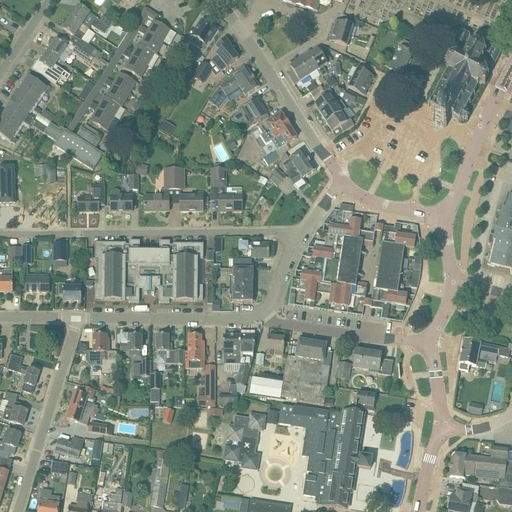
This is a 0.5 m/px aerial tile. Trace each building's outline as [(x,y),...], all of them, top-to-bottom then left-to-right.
[(283,0),(283,1),(318,12),(320,5),(326,7),(330,4),(331,0),(332,0),(342,3),(343,0),(283,0)] [(90,14),(87,12),(79,6),(71,18),(89,30),(92,27),(105,35),(113,23),(103,16),(100,21),(96,18),(90,14)] [(47,129),(44,134),(55,141),(56,142),(58,143),(55,147),(85,166),(93,172),(104,155),(95,149),(101,141),(99,139),(97,138),(99,134),(85,126),(83,129),(81,128),(76,137),(72,134),(88,108),(94,112),(96,109),(98,106),(92,103),(104,84),(109,88),(111,85),(113,83),(108,79),(123,55),(129,59),(130,56),(132,53),(126,50),(138,32),(144,35),(146,32),(147,30),(142,26),(148,17),(154,20),(154,21),(157,16),(152,12),(145,8),(142,13),(143,13),(110,64),(110,65),(109,66),(108,67),(106,71),(96,87),(92,92),(88,99),(86,102),(85,104),(77,116),(74,120),(72,124),(67,131),(66,131),(61,128),(59,130),(51,124),(48,128),(47,129)] [(82,41),(89,30),(71,18),(63,30),(74,37),(70,42),(91,56),(96,50),(82,41)] [(119,27),(127,33),(128,20),(120,19),(119,27)] [(147,30),(146,32),(164,43),(171,30),(154,21),(154,20),(148,29),(147,30)] [(202,51),(216,30),(203,21),(189,42),(202,51)] [(354,26),(347,24),(337,21),(336,24),(335,24),(333,31),(350,37),(354,26)] [(446,39),(422,28),(419,35),(443,46),(446,39)] [(347,47),(350,37),(333,31),(330,42),(347,47)] [(144,37),(140,45),(156,55),(164,43),(146,32),(144,35),(144,37)] [(501,53),(500,51),(494,48),(492,48),(489,53),(487,43),(477,38),(476,38),(469,35),(464,32),(460,33),(455,45),(455,47),(458,48),(457,49),(457,51),(456,54),(455,54),(455,56),(449,57),(449,56),(448,57),(448,58),(446,62),(444,63),(445,64),(446,64),(449,68),(447,69),(448,70),(444,77),(443,76),(442,77),(443,78),(440,85),(438,84),(438,86),(439,86),(435,94),(434,93),(433,94),(435,95),(430,104),(428,103),(428,104),(429,105),(428,107),(436,110),(435,111),(436,113),(437,114),(434,120),(432,119),(432,120),(433,121),(432,122),(434,123),(435,121),(444,126),(443,127),(444,128),(445,127),(446,128),(447,126),(446,125),(450,116),(461,122),(462,120),(463,121),(463,122),(464,122),(464,120),(466,120),(467,121),(468,120),(467,119),(468,117),(470,117),(470,116),(468,116),(468,114),(469,113),(468,112),(467,113),(466,112),(467,111),(465,111),(478,85),(483,84),(485,85),(486,84),(485,83),(487,78),(489,78),(489,77),(487,76),(485,71),(489,65),(492,66),(495,65),(497,60),(501,53)] [(66,47),(64,46),(56,40),(44,59),(54,66),(55,65),(63,53),(69,58),(73,53),(90,65),(95,58),(91,56),(70,42),(66,47)] [(234,50),(231,46),(225,40),(216,48),(220,52),(217,55),(217,56),(212,60),(216,66),(222,73),(231,65),(238,59),(232,51),(234,50)] [(429,55),(420,50),(404,42),(394,60),(389,69),(402,76),(412,55),(425,61),(429,55)] [(132,53),(130,56),(148,66),(155,54),(156,55),(140,45),(138,44),(133,53),(132,53)] [(182,44),(170,63),(175,67),(188,48),(182,44)] [(324,67),(333,61),(326,51),(321,54),(318,49),(308,55),(318,71),(319,70),(323,76),(328,73),(324,67)] [(366,56),(357,52),(354,57),(363,62),(366,56)] [(309,76),(318,71),(308,55),(299,61),(309,76)] [(129,60),(124,69),(132,74),(141,79),(148,66),(130,56),(129,59),(129,60)] [(64,72),(55,65),(54,66),(44,59),(40,63),(38,62),(33,69),(56,85),(61,77),(67,82),(71,76),(64,72)] [(295,85),(309,76),(299,61),(290,67),(293,72),(288,75),(295,85)] [(204,84),(213,70),(202,63),(193,78),(204,84)] [(246,97),(251,93),(260,88),(247,69),(239,75),(233,78),(234,78),(221,87),(209,101),(219,110),(228,98),(227,96),(240,88),(246,97)] [(353,78),(369,86),(374,77),(358,69),(353,78)] [(113,83),(111,85),(129,95),(136,83),(128,78),(120,73),(114,82),(113,83)] [(29,77),(22,87),(39,99),(43,93),(48,96),(51,92),(46,89),(47,88),(38,82),(29,77)] [(366,93),(369,86),(353,78),(348,88),(354,91),(363,96),(365,93),(366,93)] [(85,101),(92,84),(85,81),(78,98),(85,101)] [(110,90),(105,98),(121,107),(122,108),(129,95),(111,85),(109,88),(110,90)] [(314,99),(324,92),(321,86),(310,93),(314,99)] [(15,98),(14,99),(32,111),(32,110),(34,107),(39,99),(22,87),(15,98)] [(346,91),(343,97),(355,103),(358,97),(346,91)] [(320,114),(336,104),(330,95),(327,97),(324,92),(314,99),(317,104),(315,105),(320,114)] [(98,106),(96,109),(114,119),(121,107),(105,98),(104,97),(99,106),(98,106)] [(7,109),(25,120),(27,117),(30,118),(30,117),(35,120),(36,120),(37,121),(41,123),(45,125),(48,128),(51,124),(51,123),(48,121),(44,118),(41,116),(39,115),(32,110),(32,111),(14,99),(7,109)] [(240,109),(246,118),(251,114),(256,123),(268,115),(263,107),(262,107),(256,99),(240,109)] [(341,114),(341,113),(336,104),(320,114),(326,123),(341,114)] [(404,105),(400,113),(421,122),(425,114),(404,105)] [(7,109),(1,119),(18,131),(22,124),(30,129),(35,120),(30,117),(30,118),(27,117),(25,120),(7,109)] [(95,113),(90,122),(98,126),(107,131),(114,119),(96,109),(94,112),(95,113)] [(354,126),(351,121),(345,111),(341,113),(341,114),(326,123),(332,133),(340,128),(344,133),(354,126)] [(265,125),(259,129),(263,134),(260,136),(261,136),(266,145),(271,142),(273,141),(279,150),(281,149),(286,145),(289,144),(297,138),(281,114),(273,119),(265,124),(265,125)] [(1,119),(0,120),(0,135),(10,142),(15,144),(18,140),(13,138),(18,131),(1,119)] [(169,136),(174,127),(163,121),(158,130),(169,136)] [(287,172),(285,173),(294,185),(303,179),(303,180),(316,171),(302,151),(283,164),(287,172)] [(280,159),(276,153),(264,160),(268,167),(280,159)] [(135,175),(147,177),(149,167),(137,164),(135,175)] [(36,176),(47,176),(47,166),(36,166),(36,176)] [(14,168),(0,168),(0,180),(0,189),(0,188),(0,200),(0,201),(1,205),(15,204),(14,168)] [(175,170),(175,169),(164,169),(164,191),(175,191),(175,170)] [(175,191),(186,191),(185,169),(175,169),(175,170),(175,191)] [(286,177),(278,169),(272,175),(280,183),(286,177)] [(50,175),(47,176),(47,187),(55,187),(55,175),(55,170),(50,170),(50,175)] [(242,212),(242,195),(227,195),(227,170),(211,170),(211,202),(212,202),(211,201),(216,200),(216,203),(216,207),(219,207),(219,212),(229,212),(229,211),(242,211),(242,212)] [(139,191),(139,176),(129,176),(129,191),(139,191)] [(105,207),(105,186),(90,186),(90,199),(78,199),(79,213),(99,213),(99,207),(105,207)] [(132,197),(121,197),(121,193),(119,190),(117,190),(115,190),(112,191),(111,193),(111,197),(111,213),(132,213),(132,197)] [(208,199),(203,199),(203,193),(195,193),(195,197),(181,197),(181,212),(203,212),(203,205),(208,205),(208,199)] [(511,196),(508,195),(505,209),(501,208),(496,230),(511,233),(511,196)] [(169,213),(169,203),(169,197),(145,197),(145,213),(169,213)] [(349,239),(352,213),(353,207),(340,205),(339,212),(343,213),(341,227),(330,225),(329,232),(323,231),(323,235),(326,235),(336,236),(344,238),(349,239)] [(355,220),(356,214),(352,213),(349,239),(363,241),(374,243),(375,232),(375,231),(375,228),(371,228),(370,233),(360,231),(361,221),(355,220)] [(511,233),(496,230),(495,233),(495,236),(490,235),(488,243),(488,245),(495,245),(495,256),(492,256),(490,261),(488,261),(487,265),(511,271),(511,274),(511,233)] [(394,234),(393,234),(388,233),(386,245),(382,244),(380,256),(403,259),(404,248),(392,246),(394,234)] [(421,250),(420,244),(419,244),(415,243),(416,237),(412,237),(394,234),(392,246),(404,248),(421,250)] [(332,261),(333,254),(334,246),(336,236),(326,235),(324,250),(314,248),(313,255),(307,254),(307,257),(305,257),(311,258),(325,260),(332,261)] [(363,241),(349,239),(344,238),(336,236),(334,246),(362,250),(362,246),(363,241)] [(126,244),(96,244),(96,259),(99,259),(99,285),(96,285),(95,300),(101,300),(126,301),(126,299),(129,299),(129,303),(139,303),(139,288),(144,289),(144,294),(154,294),(154,289),(159,289),(159,304),(169,304),(170,299),(173,300),(173,301),(198,301),(203,301),(203,287),(200,286),(200,260),(203,260),(204,245),(173,245),(173,246),(170,246),(170,242),(160,242),(160,248),(140,248),(140,242),(129,242),(129,246),(126,246),(126,244)] [(54,245),(54,262),(67,262),(67,244),(54,245)] [(248,244),(239,244),(239,252),(248,252),(248,251),(252,251),(252,259),(269,259),(269,245),(252,244),(252,245),(248,245),(248,244)] [(360,258),(362,250),(334,246),(333,254),(360,258)] [(31,265),(32,247),(23,247),(22,265),(31,265)] [(20,265),(21,249),(10,249),(10,265),(20,265)] [(359,267),(360,258),(333,254),(332,261),(332,263),(359,267)] [(401,269),(403,259),(380,256),(379,266),(401,269)] [(321,285),(323,272),(325,260),(311,258),(311,263),(315,264),(313,273),(302,272),(301,278),(295,277),(294,280),(294,281),(317,284),(321,285)] [(332,263),(332,261),(325,260),(323,272),(358,277),(359,267),(332,263)] [(252,261),(242,261),(233,261),(233,269),(252,270),(252,261)] [(399,282),(401,269),(379,266),(377,279),(399,282)] [(253,270),(252,270),(233,269),(233,277),(229,277),(229,289),(255,290),(256,279),(253,279),(253,270)] [(11,271),(5,271),(0,271),(0,292),(12,293),(12,279),(11,279),(11,271)] [(357,283),(358,277),(323,272),(321,285),(337,287),(337,285),(342,285),(367,289),(367,285),(357,283)] [(49,280),(48,280),(35,280),(35,276),(27,276),(26,293),(49,293),(49,280)] [(399,282),(377,279),(375,290),(379,291),(377,309),(382,309),(383,303),(385,292),(398,293),(399,282)] [(81,302),(81,292),(81,288),(80,281),(74,280),(74,281),(72,281),(72,288),(65,287),(65,285),(59,285),(59,295),(64,295),(64,302),(81,302)] [(294,281),(294,280),(292,280),(290,296),(291,294),(295,295),(295,290),(306,292),(304,301),(311,302),(310,308),(314,309),(315,298),(317,284),(294,281)] [(337,287),(321,285),(317,284),(315,298),(319,299),(320,294),(330,295),(329,305),(335,306),(334,312),(338,313),(342,285),(337,285),(337,287)] [(365,301),(367,289),(342,285),(338,313),(341,313),(342,307),(349,308),(350,296),(361,298),(360,302),(364,303),(365,301)] [(255,302),(255,290),(229,289),(229,296),(233,296),(232,303),(253,303),(253,302),(255,302)] [(379,291),(373,290),(371,301),(372,302),(371,308),(377,309),(379,291)] [(408,295),(398,293),(398,294),(385,292),(383,303),(382,309),(389,310),(390,304),(410,307),(413,302),(412,301),(412,302),(407,301),(408,295)] [(87,353),(86,361),(91,366),(101,366),(102,375),(109,375),(109,361),(108,361),(108,360),(108,353),(108,352),(108,349),(109,339),(107,339),(107,335),(93,335),(93,353),(87,353)] [(142,346),(142,336),(129,335),(129,336),(121,336),(121,344),(120,344),(121,352),(142,352),(142,346)] [(169,336),(157,336),(157,352),(157,358),(157,365),(175,365),(175,366),(185,366),(184,351),(175,351),(175,352),(172,352),(172,344),(169,344),(169,336)] [(202,336),(189,336),(189,352),(185,352),(185,369),(205,369),(204,343),(202,343),(202,336)] [(241,351),(241,336),(223,336),(223,352),(224,352),(224,365),(240,365),(241,351)] [(242,366),(237,385),(245,387),(255,354),(255,336),(241,336),(241,351),(240,365),(242,366)] [(284,351),(284,348),(285,338),(268,337),(267,349),(268,350),(267,356),(273,356),(273,350),(276,350),(275,357),(282,357),(283,351),(284,351)] [(323,366),(325,355),(327,345),(299,341),(296,358),(287,356),(283,383),(253,378),(251,394),(296,401),(297,399),(325,403),(331,368),(323,366)] [(508,358),(510,351),(510,350),(508,350),(481,344),(464,341),(462,350),(461,355),(459,364),(460,364),(459,371),(468,373),(469,366),(476,368),(476,367),(486,369),(487,362),(478,360),(479,351),(498,355),(497,356),(508,358)] [(378,375),(381,376),(391,377),(393,362),(383,361),(384,352),(377,351),(377,353),(356,349),(353,368),(379,372),(378,375)] [(24,368),(23,368),(21,367),(23,359),(12,356),(8,370),(21,375),(21,374),(27,376),(24,384),(25,384),(22,392),(32,395),(40,372),(29,369),(29,370),(24,368)] [(141,377),(150,377),(150,361),(141,361),(141,377)] [(351,365),(339,363),(337,379),(349,381),(351,365)] [(161,375),(151,375),(150,391),(160,391),(161,375)] [(215,378),(205,378),(205,397),(198,397),(198,407),(215,406),(215,378)] [(75,393),(71,406),(98,414),(99,410),(97,409),(98,407),(85,403),(87,398),(93,399),(95,391),(83,388),(81,395),(75,393)] [(10,422),(14,423),(23,426),(28,412),(22,410),(23,405),(16,403),(18,396),(7,393),(5,401),(9,403),(7,407),(6,407),(5,413),(12,415),(10,422)] [(376,396),(366,394),(358,393),(355,408),(356,408),(355,412),(362,414),(363,410),(373,412),(374,408),(376,396)] [(237,409),(237,408),(237,396),(219,396),(219,409),(237,409)] [(467,403),(466,413),(480,415),(481,404),(467,403)] [(96,419),(98,414),(71,406),(67,420),(87,426),(90,418),(91,418),(92,417),(96,419)] [(292,427),(295,408),(281,406),(278,425),(292,427)] [(343,414),(295,407),(292,427),(306,429),(302,457),(309,458),(307,473),(311,473),(311,477),(306,476),(303,496),(318,498),(317,505),(347,510),(350,494),(352,494),(356,467),(358,467),(358,468),(370,470),(372,458),(360,456),(360,457),(358,457),(364,414),(344,411),(343,414)] [(163,423),(170,425),(174,412),(167,410),(163,423)] [(267,424),(275,426),(277,426),(279,412),(269,411),(267,424)] [(250,420),(236,417),(234,427),(229,426),(227,441),(230,442),(229,446),(226,445),(224,460),(239,463),(239,462),(243,463),(242,469),(257,471),(259,456),(254,455),(258,432),(263,432),(266,417),(251,415),(250,420)] [(114,427),(108,427),(90,424),(89,433),(106,435),(112,436),(114,427)] [(21,434),(11,431),(9,431),(7,439),(3,438),(2,443),(0,442),(0,458),(1,459),(3,452),(14,456),(21,434)] [(70,457),(78,459),(84,441),(73,438),(71,445),(60,441),(56,453),(70,458),(70,457)] [(103,443),(94,441),(93,450),(101,452),(103,443)] [(455,455),(452,457),(450,478),(465,479),(466,477),(468,457),(468,456),(455,455)] [(491,459),(468,457),(466,477),(489,479),(491,459)] [(87,458),(86,465),(97,466),(98,460),(87,458)] [(511,462),(491,459),(489,479),(499,480),(498,488),(511,489),(511,462)] [(66,484),(67,476),(69,464),(53,462),(52,474),(61,476),(61,483),(66,484)] [(0,490),(3,492),(9,472),(0,469),(0,490)] [(167,485),(155,483),(151,508),(163,510),(167,485)] [(182,486),(178,508),(185,510),(189,487),(182,486)] [(511,489),(498,488),(496,501),(500,506),(511,507),(511,489)] [(41,495),(38,511),(58,511),(59,505),(50,503),(51,496),(52,492),(42,490),(41,495)] [(113,501),(119,503),(122,493),(116,491),(113,501)] [(458,498),(451,497),(448,511),(449,511),(475,511),(478,494),(459,491),(458,498)] [(124,493),(122,507),(131,509),(133,494),(124,493)] [(290,511),(291,506),(250,500),(248,511),(290,511)]
